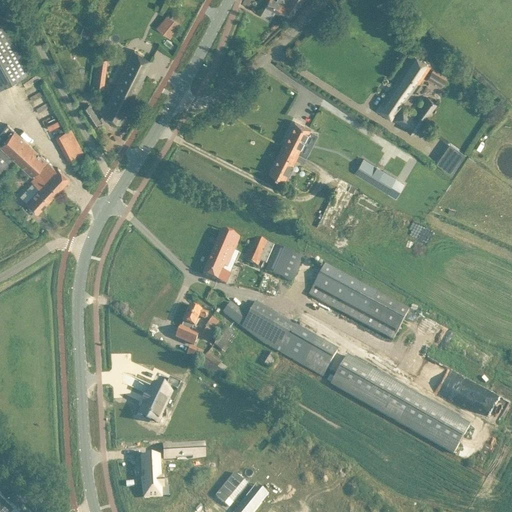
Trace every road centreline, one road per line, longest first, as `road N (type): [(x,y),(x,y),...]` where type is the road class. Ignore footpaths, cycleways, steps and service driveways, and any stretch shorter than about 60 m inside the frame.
road 1 (tertiary): [(94,510),(79,356),(85,255)]
road 2 (unclassified): [(122,185),(104,168),(13,0)]
road 3 (unclassified): [(176,98),(208,102),(325,0)]
